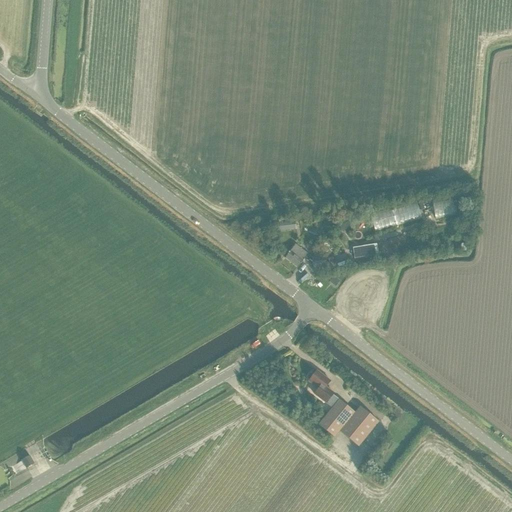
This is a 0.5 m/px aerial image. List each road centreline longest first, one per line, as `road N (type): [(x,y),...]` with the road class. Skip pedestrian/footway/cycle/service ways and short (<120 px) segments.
road 1 (unclassified): [(0,509),(277,344),(311,307)]
road 2 (unclassified): [(311,307),(42,100)]
road 3 (unclassified): [(511,460),(311,307)]
